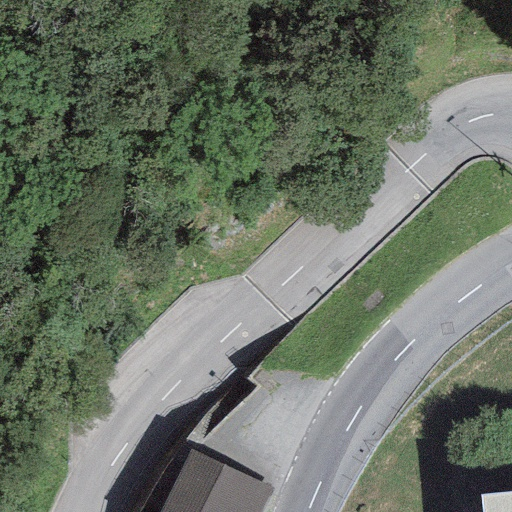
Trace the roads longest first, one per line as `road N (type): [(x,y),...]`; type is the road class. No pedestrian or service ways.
road 1 (unclassified): [(88,511),(116,449),(189,364),(450,131),(511,115)]
road 2 (unclassified): [(303,511),(331,450),(398,356),(444,310),(511,262)]
